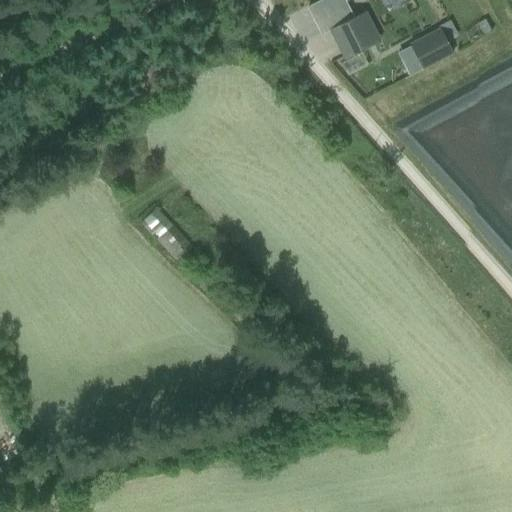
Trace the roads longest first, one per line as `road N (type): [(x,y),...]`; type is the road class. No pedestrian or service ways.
road 1 (unclassified): [(255,0),(511,286)]
road 2 (unclassified): [(0,79),(154,0)]
